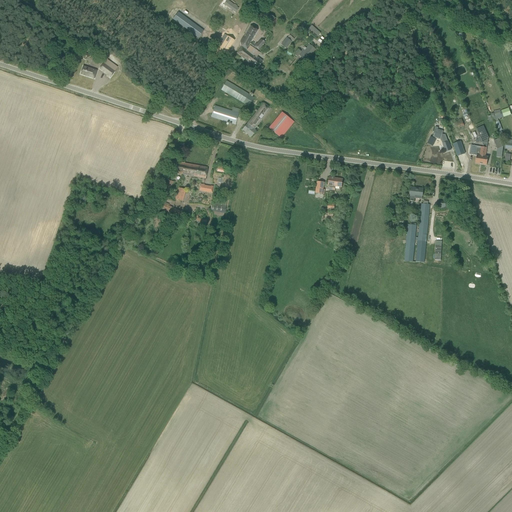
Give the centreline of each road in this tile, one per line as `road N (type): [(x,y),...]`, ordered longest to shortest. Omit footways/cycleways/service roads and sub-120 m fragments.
road 1 (tertiary): [(511,184),(250,145),(0,62)]
road 2 (track): [(0,446),(261,0)]
